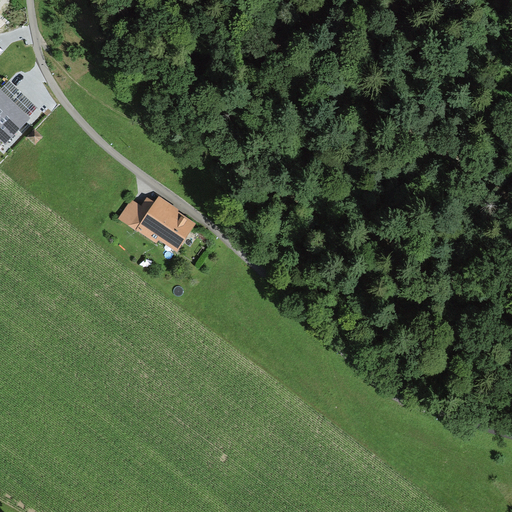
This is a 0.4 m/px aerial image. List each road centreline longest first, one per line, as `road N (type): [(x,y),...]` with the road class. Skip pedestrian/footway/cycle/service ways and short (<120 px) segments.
road 1 (residential): [(511,436),(377,383),(205,221),(97,138),(43,67),(30,0)]
road 2 (track): [(511,262),(437,255),(371,237),(132,120),(74,81),(35,41)]
road 3 (track): [(283,0),(276,39),(304,80),(439,150),(511,201)]
